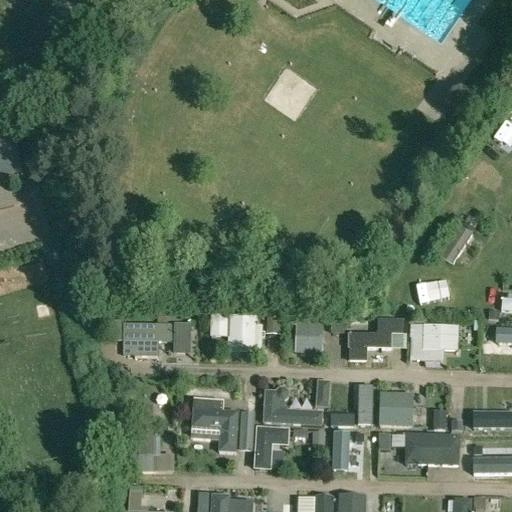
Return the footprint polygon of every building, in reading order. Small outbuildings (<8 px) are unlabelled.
[(9,119),(0,120),(0,178),(22,173),(9,119)] [(511,166),(493,184),(509,203),(511,200),(511,166)] [(478,225),(469,218),(465,223),(475,229),(478,225)] [(462,250),(473,259),(487,240),(477,232),(462,250)] [(256,319),(211,320),(210,340),(228,341),(227,357),(255,357),(256,319)] [(367,365),(367,352),(391,352),(391,337),(402,338),(402,324),(377,323),(377,337),(348,337),(348,352),(349,365),(367,365)] [(323,326),(296,325),(294,357),(322,358),(323,326)] [(191,328),(122,327),(123,359),(158,360),(159,345),(173,345),(173,357),(190,358),(191,328)] [(423,353),(422,365),(443,365),(444,354),(458,354),(459,329),(423,328),(422,353),(423,353)] [(511,332),(498,332),(498,346),(511,346),(511,332)] [(365,397),(365,384),(348,384),(348,397),(365,397)] [(279,391),(275,395),(264,394),(262,427),(321,430),(321,415),(287,413),(284,405),(288,401),(288,396),(285,391),(279,391)] [(412,431),(413,398),(380,397),(379,430),(412,431)] [(236,458),(238,416),(222,415),(223,405),(193,403),(191,431),(220,432),(218,456),(236,458)] [(153,410),(137,410),(138,476),(153,476),(153,410)] [(511,414),(475,415),(475,433),(511,433),(511,414)] [(461,425),(452,425),(452,434),(461,434),(461,425)] [(287,450),(288,434),(256,432),(253,473),(270,475),(272,449),(287,450)] [(498,438),(483,437),(482,482),(497,482),(498,438)] [(459,439),(406,438),(404,469),(458,470),(459,439)] [(480,455),(479,439),(460,441),(461,457),(480,455)] [(211,499),(210,511),(251,511),(252,504),(229,503),(229,500),(211,499)] [(365,511),(366,501),(338,499),(337,511),(365,511)] [(331,511),(332,501),(314,502),(313,511),(331,511)] [(470,511),(471,504),(454,503),(453,511),(470,511)]
